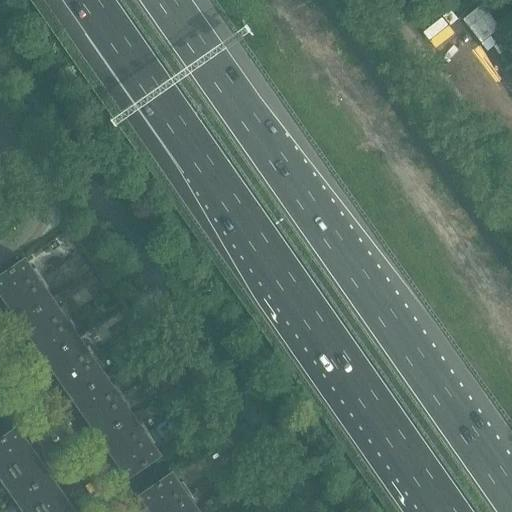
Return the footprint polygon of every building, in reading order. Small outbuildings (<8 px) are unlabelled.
[(21,321),(52,299),(25,260),(2,276),(0,276),(0,290),(4,296),(16,313),(21,321)] [(21,321),(26,329),(38,346),(48,360),(79,338),(52,299),(21,321)] [(79,338),(48,360),(57,374),(69,390),(75,399),(106,377),(79,338)] [(91,423),(102,438),(133,416),(106,377),(75,399),(80,407),(91,423)] [(160,455),(133,416),(102,438),(111,452),(123,469),(129,477),(160,455)] [(0,440),(0,474),(15,496),(48,473),(17,428),(0,440)] [(15,496),(26,511),(74,511),(48,473),(15,496)] [(152,511),(199,511),(173,474),(141,495),(147,505),(152,511)]
